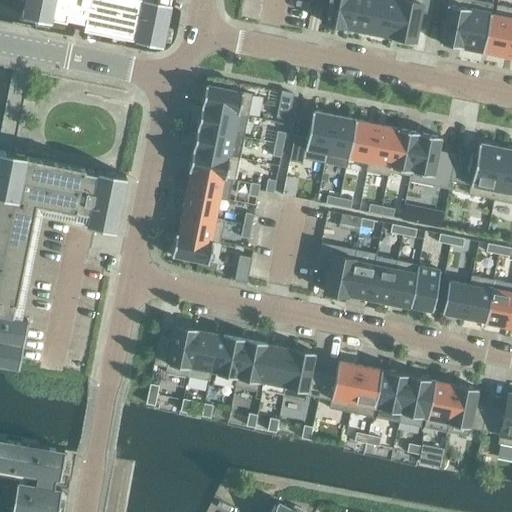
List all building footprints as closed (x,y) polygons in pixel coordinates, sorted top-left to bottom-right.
[(24,0),(22,16),(50,22),(51,18),(65,21),(66,18),(84,22),(83,28),(133,39),(133,40),(161,46),(170,3),(169,3),(169,0),(24,0)] [(326,0),(322,22),(344,26),(349,0),(326,0)] [(349,0),(344,26),(370,32),(375,0),(349,0)] [(398,0),(375,0),(370,32),(392,36),(398,0)] [(398,0),(392,36),(414,40),(420,11),(432,14),(434,0),(398,0)] [(462,47),(462,46),(471,0),(434,0),(432,14),(444,16),(439,42),(462,47)] [(481,51),(483,51),(493,3),(475,0),(471,0),(462,46),(481,50),(481,51)] [(511,7),(496,4),(486,52),(510,57),(511,45),(511,7)] [(238,113),(238,115),(247,116),(252,93),(205,84),(201,106),(238,113)] [(288,119),(294,92),(281,90),(276,117),(288,119)] [(238,115),(238,113),(201,106),(196,128),(234,135),(243,137),(247,116),(238,115)] [(327,153),(326,153),(334,115),(312,110),(307,136),(294,133),(288,160),(302,163),(303,158),(325,163),(327,153)] [(356,119),(334,115),(326,153),(327,153),(325,163),(346,167),(348,158),(356,120),(356,119)] [(369,162),(376,124),(356,120),(348,158),(368,161),(369,162)] [(389,175),(390,172),(388,171),(396,128),(376,124),(369,162),(368,161),(366,171),(389,175)] [(411,176),(412,171),(411,171),(419,132),(397,127),(396,128),(388,171),(390,172),(410,175),(411,176)] [(230,157),(230,155),(239,157),(243,137),(234,135),(196,128),(192,149),(230,157)] [(277,130),(275,143),(283,145),(286,132),(277,130)] [(419,132),(411,171),(412,171),(411,176),(410,175),(409,180),(448,188),(449,183),(455,157),(437,154),(441,136),(419,132)] [(283,145),(275,143),(272,155),(281,157),(283,145)] [(449,183),(469,186),(468,196),(493,201),(503,149),(477,144),(475,157),(468,155),(468,159),(455,157),(449,183)] [(114,230),(125,175),(96,169),(96,172),(83,169),(83,168),(24,156),(24,155),(0,149),(0,361),(16,365),(26,319),(6,315),(8,302),(15,303),(35,203),(75,211),(75,210),(88,212),(86,224),(114,230)] [(230,157),(192,149),(188,171),(190,172),(223,178),(235,180),(239,157),(230,155),(230,157)] [(511,150),(503,149),(493,201),(511,204),(511,150)] [(190,172),(186,192),(219,198),(223,178),(190,172)] [(273,193),(276,181),(267,179),(265,191),(273,193)] [(257,197),(260,184),(251,182),(249,195),(257,197)] [(182,213),(215,219),(219,198),(186,192),(182,213)] [(327,195),(325,204),(338,206),(339,197),(327,195)] [(339,197),(338,206),(350,209),(352,200),(339,197)] [(369,204),(368,212),(380,215),(382,206),(369,204)] [(405,204),(402,219),(440,227),(443,212),(405,204)] [(382,206),(380,215),(392,217),(394,209),(382,206)] [(243,225),(251,227),(254,214),(245,212),(243,225)] [(224,220),(215,219),(182,213),(178,233),(176,233),(175,235),(213,242),(220,244),(224,220)] [(372,229),(374,220),(361,218),(360,226),(372,229)] [(404,226),(391,224),(390,232),(402,235),(404,226)] [(240,237),(249,239),(251,227),(243,225),(240,237)] [(414,237),(416,229),(404,226),(402,235),(414,237)] [(438,242),(450,244),(452,236),(439,233),(438,242)] [(213,242),(175,235),(171,256),(209,263),(213,242)] [(464,238),(452,236),(450,244),(462,247),(464,238)] [(323,291),(345,296),(355,249),(320,242),(315,267),(328,270),(323,291)] [(500,245),(487,243),(486,251),(498,254),(500,245)] [(511,248),(511,247),(500,245),(498,254),(510,256),(511,248)] [(376,253),(355,249),(345,296),(347,296),(347,294),(367,298),(376,255),(376,253)] [(246,284),(252,257),(239,254),(234,281),(246,284)] [(376,255),(367,298),(389,302),(397,260),(376,255)] [(418,264),(397,260),(389,302),(410,306),(418,264)] [(419,264),(418,264),(410,306),(432,311),(440,270),(419,266),(419,264)] [(441,312),(463,317),(471,275),(469,284),(448,280),(441,312)] [(493,279),(471,275),(463,317),(484,321),(493,279)] [(484,321),(506,325),(511,292),(511,282),(493,279),(484,321)] [(187,377),(187,375),(197,329),(174,324),(172,336),(159,333),(153,364),(165,367),(164,372),(187,377)] [(197,329),(187,375),(209,380),(218,333),(197,329)] [(236,377),(243,338),(222,333),(214,373),(236,377)] [(243,338),(236,377),(234,386),(256,391),(266,342),(243,338)] [(261,391),(282,396),(291,348),(270,344),(261,391)] [(292,347),(291,348),(282,396),(305,400),(306,395),(318,397),(323,372),(311,370),(314,352),(292,347)] [(323,372),(318,397),(330,400),(328,408),(351,412),(360,365),(338,361),(335,375),(323,372)] [(373,416),(382,369),(380,369),(360,365),(351,412),(373,416)] [(386,370),(382,369),(373,416),(376,417),(399,422),(401,412),(409,374),(386,370)] [(420,426),(422,417),(426,417),(433,379),(430,379),(409,374),(401,412),(399,422),(420,426)] [(447,423),(447,422),(454,384),(435,380),(433,379),(426,417),(424,427),(445,431),(447,423)] [(454,384),(447,422),(447,423),(469,427),(469,428),(481,430),(487,405),(474,403),(477,388),(454,384)] [(148,391),(145,403),(146,403),(154,405),(157,393),(148,391)] [(511,446),(511,394),(507,393),(504,409),(487,405),(481,430),(499,434),(497,443),(511,446)] [(182,398),(180,411),(188,413),(191,400),(182,398)] [(212,405),(203,403),(201,415),(209,417),(212,405)] [(245,426),(254,427),(257,415),(248,413),(245,426)] [(269,417),(267,430),(275,432),(278,419),(269,417)] [(304,425),(301,437),(309,439),(312,427),(304,425)] [(354,440),(366,443),(368,434),(356,432),(354,440)] [(380,437),(368,434),(366,443),(378,446),(380,437)] [(0,467),(36,474),(34,484),(23,482),(17,511),(56,511),(60,489),(53,488),(54,478),(59,478),(64,450),(0,439),(0,467)] [(419,454),(420,445),(408,443),(406,451),(419,454)] [(420,445),(419,454),(431,457),(433,448),(420,445)] [(293,510),(276,502),(271,511),(306,511),(295,506),(293,510)]
